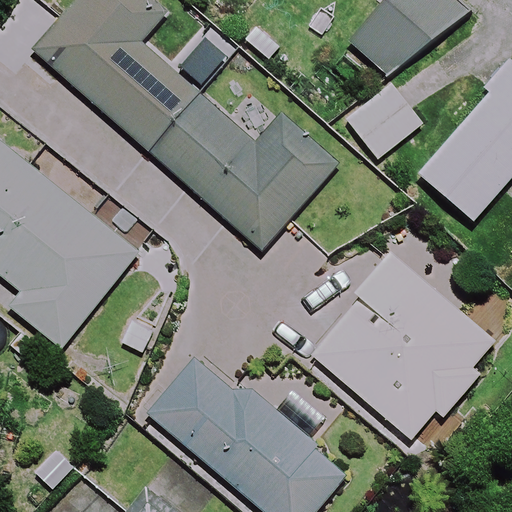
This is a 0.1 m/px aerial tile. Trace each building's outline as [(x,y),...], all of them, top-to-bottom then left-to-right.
[(153,156),(203,99),(141,44),(167,15),(149,0),(82,0),(36,53),(153,156)] [(382,79),(390,86),(460,16),(443,0),(391,0),(347,44),(382,79)] [(511,182),(511,66),(509,63),(484,91),(491,97),(420,177),(475,225),(511,182)] [(203,99),(153,156),(262,253),(343,162),(287,114),(258,147),(203,99)] [(137,257),(0,146),(0,275),(22,294),(11,308),(62,350),(137,257)] [(312,358),(412,442),(436,414),(444,421),(481,377),(472,369),(493,344),(394,261),(312,358)] [(249,402),(190,353),(140,414),(260,511),(317,511),(350,473),(255,395),(249,402)] [(167,511),(144,497),(133,511),(167,511)]
